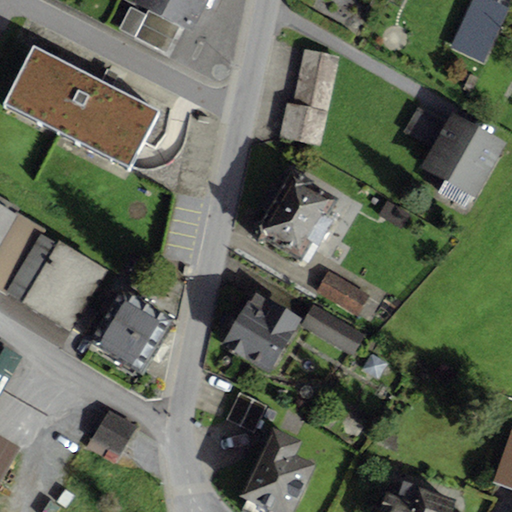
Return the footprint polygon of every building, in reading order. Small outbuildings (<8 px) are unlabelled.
[(139,0),(138,3),(190,30),(205,0),(139,0)] [(148,12),(135,38),(163,53),(176,26),(148,12)] [(145,143),(159,115),(111,90),(101,85),(33,50),(8,100),(45,119),(49,111),(65,120),(61,128),(115,155),(119,148),(138,157),(145,143)] [(290,107),(283,138),(317,146),(336,60),(308,53),(296,108),(290,107)] [(101,85),(111,90),(118,76),(108,71),(101,85)] [(119,148),(115,155),(61,128),(65,120),(49,111),(45,119),(8,100),(4,108),(74,144),(130,173),(132,169),(138,157),(119,148)] [(423,102),(408,126),(434,142),(449,117),(423,102)] [(455,126),(431,168),(472,191),(496,149),(483,142),(486,136),(475,130),(472,135),(455,126)] [(255,228),(259,243),(266,241),(300,262),(311,243),(317,247),(330,226),(324,222),(335,204),(309,188),(310,186),(293,176),(279,198),(273,194),(263,210),(270,214),(262,226),(255,228)] [(0,241),(16,216),(19,210),(0,198),(0,241)] [(388,203),(380,216),(402,229),(409,216),(388,203)] [(41,239),(44,233),(16,216),(0,241),(0,291),(7,295),(8,293),(69,332),(91,296),(104,275),(41,239)] [(115,282),(104,275),(91,296),(102,303),(115,282)] [(355,314),(365,297),(329,275),(318,293),(354,315),(355,314)] [(122,295),(91,345),(140,375),(171,324),(151,312),(143,307),(122,295)] [(249,310),(266,319),(272,309),(256,299),(249,310)] [(151,312),(154,307),(146,302),(143,307),(151,312)] [(249,310),(227,347),(268,371),(297,324),(272,309),(266,319),(249,310)] [(305,326),(352,354),(362,338),(314,310),(305,326)] [(0,402),(25,359),(5,349),(0,358),(0,402)] [(240,394),(227,421),(254,434),(267,407),(240,394)] [(109,414),(94,440),(120,455),(135,429),(109,414)] [(259,443),(268,448),(273,438),(264,433),(259,443)] [(268,448),(244,499),(248,501),(270,511),(291,511),(312,470),(291,460),(297,447),(274,436),(273,438),(268,448)] [(87,448),(115,464),(120,455),(94,440),(93,439),(87,448)] [(0,480),(16,454),(0,444),(0,480)] [(373,507),(371,511),(449,511),(452,505),(404,486),(399,502),(389,499),(385,511),(373,507)] [(242,511),(270,511),(248,501),(242,511)]
